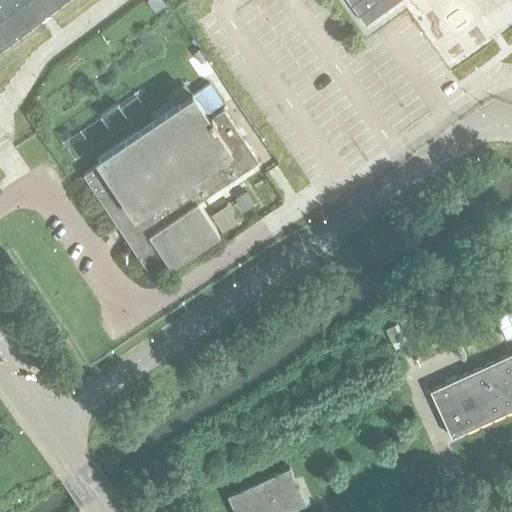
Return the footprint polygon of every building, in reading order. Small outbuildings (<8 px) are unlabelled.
[(0,0),(0,51),(66,0),(0,0)] [(166,0),(151,0),(157,8),(167,1),(166,0)] [(348,0),(365,23),(397,0),(348,0)] [(197,200),(242,171),(258,160),(223,107),(210,115),(193,90),(95,156),(99,162),(83,173),(149,271),(167,260),(171,265),(219,233),(197,200)] [(222,230),(233,223),(241,218),(230,201),(211,214),(222,230)] [(441,324),(430,301),(414,309),(425,332),(441,324)] [(406,341),(396,322),(386,328),(395,347),(406,341)] [(511,351),(430,389),(451,436),(511,407),(511,351)] [(407,453),(420,447),(428,443),(420,425),(399,435),(407,453)] [(286,511),(306,502),(302,494),(289,466),(227,494),(235,511),(286,511)]
